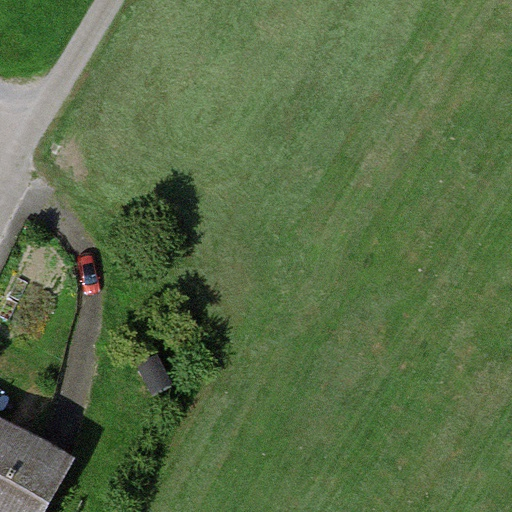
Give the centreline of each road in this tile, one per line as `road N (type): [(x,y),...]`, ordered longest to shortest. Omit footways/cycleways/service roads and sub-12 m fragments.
road 1 (track): [(59,424),(80,382),(96,291),(90,259),(71,228),(13,166)]
road 2 (track): [(0,195),(109,0)]
